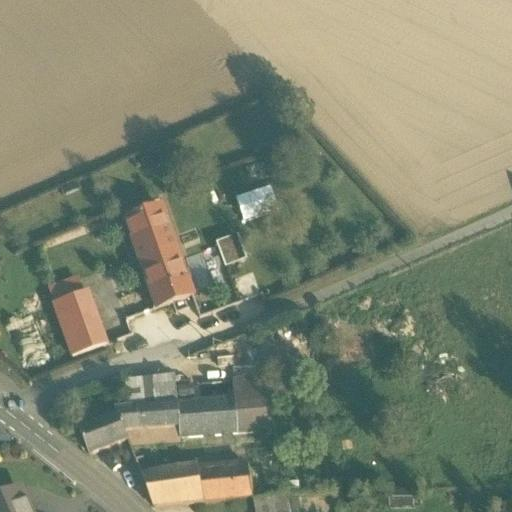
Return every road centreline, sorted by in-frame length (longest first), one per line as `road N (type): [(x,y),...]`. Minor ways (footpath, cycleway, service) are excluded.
road 1 (unclassified): [(6,412),(120,362),(174,352),(296,305),(511,211)]
road 2 (tertiary): [(6,412),(125,511)]
